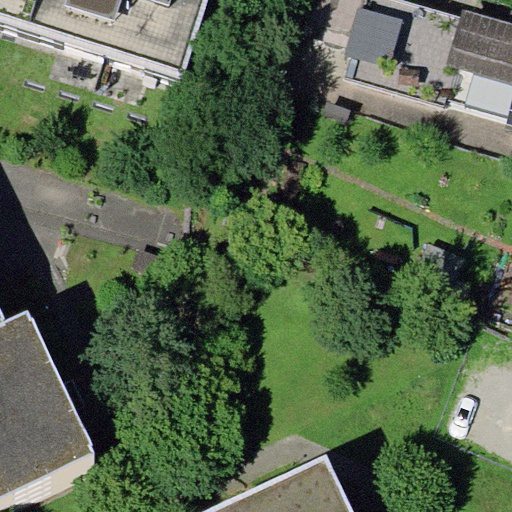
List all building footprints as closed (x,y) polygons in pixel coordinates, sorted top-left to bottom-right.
[(0,0),(0,19),(183,79),(207,0),(0,0)] [(403,20),(359,7),(345,53),(389,66),(403,20)] [(511,130),(511,23),(510,22),(463,9),(446,67),(511,85),(511,101),(504,128),(511,130)] [(30,312),(8,322),(0,325),(0,501),(97,456),(30,312)] [(354,511),(327,454),(202,511),(354,511)]
